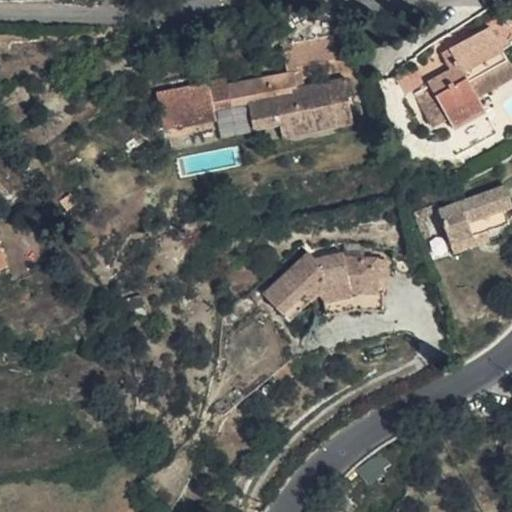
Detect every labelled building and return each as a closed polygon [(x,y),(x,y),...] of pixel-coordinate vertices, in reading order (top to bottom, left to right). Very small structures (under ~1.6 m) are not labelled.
[(511,25),(511,10),(503,16),(510,26),(511,25)] [(462,67),(501,46),(491,28),(444,53),(453,70),(430,84),(453,130),(485,111),(471,82),(471,81),(462,67)] [(225,79),(203,84),(157,93),(164,130),(216,121),(214,111),(249,104),(255,131),(281,125),(332,115),(334,129),(353,125),(347,100),(350,99),(346,79),(303,88),(299,71),(293,71),(292,67),(338,58),(333,35),(292,44),(293,51),(283,54),(287,74),(227,86),(225,79)] [(509,61),(501,46),(462,67),(471,81),(509,61)] [(284,139),(334,129),(332,115),(281,125),(284,139)] [(439,212),(451,245),(487,232),(508,224),(504,211),(511,207),(511,204),(505,186),(438,209),(437,204),(416,211),(426,239),(431,236),(425,216),(439,212)] [(487,232),(451,245),(455,255),(490,242),(487,232)] [(0,269),(9,266),(0,247),(0,269)] [(351,294),(383,294),(384,258),(344,258),(342,255),(313,262),(306,254),(261,296),(279,315),(291,304),(299,312),(315,296),(324,303),(351,297),(351,294)] [(383,312),(383,294),(351,294),(351,297),(324,303),(326,317),(353,311),(383,312)] [(291,304),(279,315),(287,323),(299,312),(291,304)] [(374,455),(357,475),(368,484),(386,467),(374,455)] [(368,484),(357,475),(342,491),(347,496),(359,504),(373,488),(368,484)] [(359,504),(347,496),(334,511),(362,511),(365,509),(359,504)]
